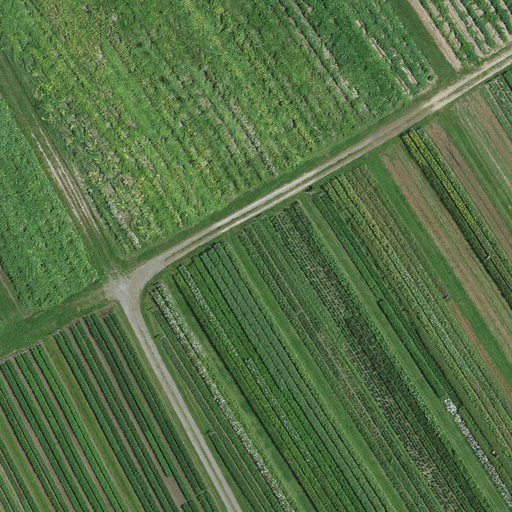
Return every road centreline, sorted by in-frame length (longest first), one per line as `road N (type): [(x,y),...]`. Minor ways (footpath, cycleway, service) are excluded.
road 1 (track): [(0,65),(235,511)]
road 2 (track): [(511,57),(123,290)]
